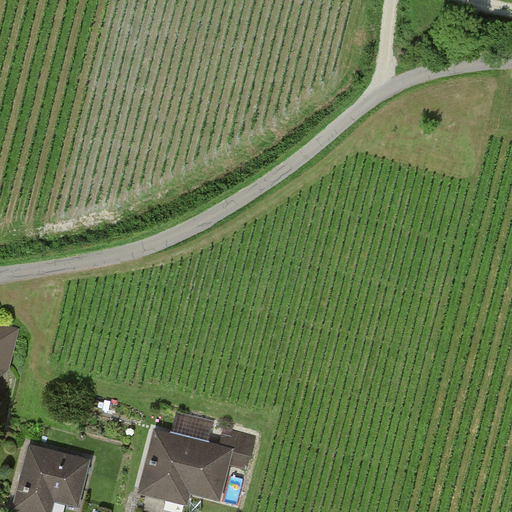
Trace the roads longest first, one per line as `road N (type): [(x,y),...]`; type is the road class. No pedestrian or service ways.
road 1 (track): [(212,220),(297,164),(389,87),(511,60)]
road 2 (residential): [(212,220),(117,259),(0,276)]
